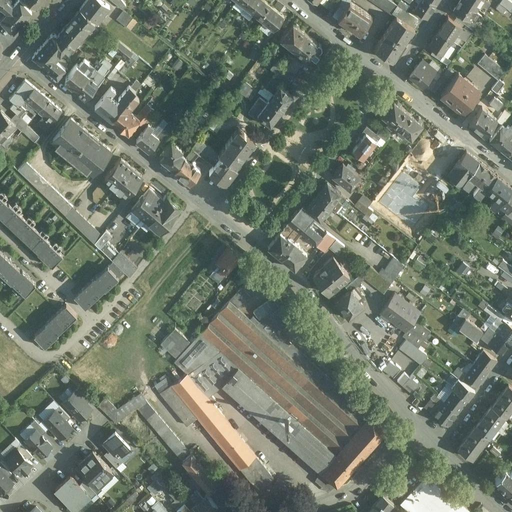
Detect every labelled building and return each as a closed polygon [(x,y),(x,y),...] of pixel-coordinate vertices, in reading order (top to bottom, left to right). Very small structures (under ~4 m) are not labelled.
[(0,0),(0,10),(1,11),(2,9),(7,12),(0,19),(13,33),(22,22),(15,16),(16,15),(10,9),(3,4),(6,0),(0,0)] [(13,6),(10,3),(12,1),(10,0),(6,0),(3,4),(10,9),(13,6)] [(31,12),(20,0),(17,0),(13,6),(10,9),(16,15),(15,16),(22,22),(31,12)] [(109,6),(102,0),(86,0),(80,8),(80,9),(98,23),(107,11),(105,10),(109,6)] [(264,1),(263,0),(250,0),(246,6),(254,13),(264,1)] [(340,2),(336,0),(332,0),(328,8),(334,12),(340,2)] [(397,5),(389,0),(354,0),(359,4),(361,0),(370,0),(392,14),(392,13),(398,5),(397,5)] [(409,6),(400,0),(397,5),(398,5),(406,11),(409,6)] [(436,4),(430,0),(414,0),(419,3),(414,10),(427,18),(436,4)] [(477,7),(466,0),(458,0),(453,8),(459,12),(470,19),(471,16),(477,20),(481,14),(475,11),(477,7)] [(511,1),(510,0),(500,0),(499,2),(506,7),(510,10),(511,7),(511,1)] [(273,8),(264,1),(254,13),(263,20),(273,8)] [(334,12),(332,16),(338,19),(346,6),(340,2),(334,12)] [(371,17),(349,2),(346,6),(338,19),(360,34),(371,17)] [(506,7),(499,2),(495,7),(502,12),(506,7)] [(406,11),(398,5),(392,13),(396,16),(413,27),(418,19),(406,11)] [(283,16),(273,8),(263,20),(273,28),(283,16)] [(98,23),(80,9),(79,10),(78,9),(74,14),(75,14),(65,25),(79,38),(89,27),(92,30),(98,23)] [(124,10),(117,19),(126,26),(133,17),(124,10)] [(477,20),(471,16),(470,19),(459,12),(456,16),(467,25),(472,29),(477,20)] [(396,16),(375,48),(392,60),(414,28),(413,27),(396,16)] [(462,25),(448,16),(438,31),(452,40),(456,34),(462,25)] [(293,23),(289,28),(286,26),(283,31),(285,33),(280,40),(295,51),(307,35),(299,28),(299,25),(296,23),(293,23)] [(79,38),(65,25),(65,26),(64,25),(60,30),(61,30),(60,32),(74,44),(79,38)] [(465,27),(462,25),(456,34),(466,41),(472,32),(465,27)] [(452,40),(438,31),(429,45),(434,48),(442,54),(443,55),(447,57),(447,56),(453,48),(453,47),(449,44),(452,40)] [(57,35),(55,33),(52,33),(46,40),(60,53),(65,47),(68,50),(74,44),(60,32),(57,35)] [(317,42),(307,35),(295,51),(305,59),(303,61),(307,64),(314,56),(315,57),(319,52),(317,51),(318,49),(319,50),(322,47),(321,43),(319,41),(317,42)] [(60,53),(46,40),(34,54),(34,58),(57,76),(65,66),(55,58),(60,53)] [(132,52),(118,40),(113,46),(127,58),(130,55),(132,52)] [(442,54),(434,48),(430,53),(440,60),(442,61),(444,58),(441,57),(443,55),(442,54)] [(506,70),(484,53),(477,62),(498,79),(499,79),(506,70)] [(135,59),(130,55),(127,58),(124,62),(129,66),(135,59)] [(302,63),(292,55),(288,60),(299,68),(302,63)] [(102,57),(94,67),(95,67),(98,69),(102,63),(101,62),(104,58),(102,57)] [(84,58),(78,65),(76,63),(65,76),(68,78),(65,82),(75,91),(95,67),(94,67),(91,64),(88,68),(86,66),(89,62),(84,58)] [(111,65),(104,58),(101,62),(102,63),(108,68),(111,65)] [(422,59),(410,75),(422,85),(423,86),(431,76),(436,70),(435,69),(434,71),(428,66),(429,64),(422,59)] [(299,68),(288,60),(284,66),(291,71),(294,74),(299,68)] [(124,62),(118,70),(123,74),(129,66),(124,62)] [(108,68),(102,63),(98,69),(103,74),(104,74),(105,75),(107,73),(105,72),(108,68)] [(284,66),(282,64),(274,75),(283,82),(291,71),(284,66)] [(95,67),(75,91),(84,98),(104,74),(103,74),(98,69),(95,67)] [(458,73),(441,95),(462,112),(480,90),(458,73)] [(431,76),(424,85),(429,89),(436,80),(431,76)] [(34,87),(25,79),(9,98),(14,103),(19,107),(21,105),(22,103),(25,99),(24,99),(34,87)] [(437,79),(429,89),(434,92),(441,83),(437,79)] [(504,83),(499,79),(498,79),(491,88),(497,93),(504,83)] [(111,86),(94,106),(111,120),(133,93),(136,90),(129,85),(118,98),(120,100),(117,102),(110,97),(116,90),(111,86)] [(293,95),(280,86),(269,100),(282,110),(293,95)] [(48,98),(34,87),(24,99),(25,99),(22,103),(29,109),(32,105),(38,110),(48,98)] [(133,93),(111,120),(120,127),(131,113),(128,111),(138,98),(133,93)] [(502,103),(492,95),(487,101),(497,109),(502,103)] [(259,97),(248,112),(255,117),(266,102),(259,97)] [(62,110),(48,98),(38,110),(44,115),(38,122),(46,129),(62,110)] [(269,100),(268,100),(266,102),(255,117),(261,122),(263,120),(270,125),(282,110),(269,100)] [(401,103),(398,100),(394,101),(393,100),(382,115),(388,120),(386,123),(391,127),(393,124),(396,127),(408,112),(400,106),(401,103)] [(21,105),(19,107),(14,103),(10,107),(16,113),(20,116),(23,112),(25,109),(21,105)] [(131,113),(120,127),(129,134),(140,121),(143,123),(154,110),(147,104),(136,117),(131,113)] [(232,112),(223,105),(215,116),(224,122),(232,112)] [(497,119),(482,107),(469,123),(484,135),(497,119)] [(1,110),(0,111),(0,141),(6,147),(12,140),(6,134),(15,124),(11,119),(1,110)] [(31,118),(23,112),(20,116),(27,123),(31,118)] [(415,118),(408,112),(396,127),(399,129),(397,132),(402,136),(404,133),(411,138),(423,124),(421,122),(422,120),(418,116),(415,118)] [(20,116),(16,113),(11,119),(15,124),(22,130),(27,123),(20,116)] [(111,150),(70,117),(53,139),(93,172),(111,150)] [(175,127),(169,123),(160,135),(165,139),(175,127)] [(39,136),(27,124),(22,130),(34,142),(39,136)] [(148,124),(136,140),(149,150),(159,139),(150,131),(152,128),(148,124)] [(505,127),(502,124),(489,139),(500,148),(511,133),(511,132),(508,129),(510,127),(507,124),(505,127)] [(375,133),(366,126),(363,131),(366,133),(377,142),(378,140),(373,136),(375,133)] [(255,141),(238,128),(218,153),(221,155),(236,167),(255,141)] [(389,136),(380,128),(376,133),(380,137),(385,141),(389,136)] [(366,133),(360,140),(359,139),(356,143),(357,144),(352,150),(363,159),(368,152),(370,153),(373,149),(371,148),(377,142),(366,133)] [(443,140),(434,133),(420,151),(435,163),(449,145),(448,144),(450,143),(444,138),(443,140)] [(511,133),(500,148),(511,157),(511,155),(511,133)] [(198,139),(194,136),(191,140),(193,142),(190,145),(189,145),(187,147),(190,149),(191,148),(198,139)] [(218,153),(198,138),(198,139),(191,148),(198,153),(214,165),(221,155),(218,153)] [(182,149),(171,140),(160,154),(163,156),(160,159),(174,170),(185,156),(188,152),(183,148),(182,149)] [(188,152),(185,156),(174,170),(174,171),(189,183),(200,168),(193,163),(195,161),(193,160),(198,153),(191,148),(190,149),(188,152)] [(479,161),(465,150),(448,174),(462,184),(479,161)] [(236,167),(221,155),(214,165),(209,171),(226,184),(238,168),(236,167)] [(404,160),(387,181),(393,186),(384,198),(395,207),(398,209),(425,174),(428,176),(432,170),(416,157),(410,165),(404,160)] [(131,167),(121,158),(105,178),(115,186),(131,167)] [(73,206),(25,161),(17,170),(65,216),(72,207),(73,206)] [(488,168),(479,161),(462,184),(468,189),(475,180),(477,182),(488,168)] [(360,177),(343,163),(333,175),(350,189),(360,177)] [(142,176),(131,167),(115,186),(127,195),(142,176)] [(488,168),(477,182),(480,185),(473,193),(479,198),(486,189),(497,175),(488,168)] [(511,187),(511,186),(497,175),(486,189),(495,196),(501,201),(511,187)] [(327,182),(317,195),(330,206),(341,193),(327,182)] [(149,187),(131,208),(145,220),(163,198),(149,187)] [(511,187),(501,201),(499,204),(507,210),(507,211),(509,209),(511,204),(511,187)] [(8,198),(1,191),(0,192),(0,215),(5,220),(18,206),(15,203),(13,206),(9,202),(8,203),(5,200),(8,198)] [(349,199),(341,193),(330,206),(333,209),(338,213),(349,199)] [(163,198),(145,220),(160,232),(181,207),(166,194),(166,195),(163,198)] [(372,201),(363,194),(358,199),(368,206),(372,201)] [(330,206),(317,195),(306,208),(302,204),(298,209),(312,220),(315,216),(316,217),(317,217),(320,219),(326,212),(329,214),(333,209),(330,206)] [(495,196),(489,204),(495,209),(499,204),(501,201),(495,196)] [(395,207),(384,198),(376,208),(387,216),(395,207)] [(368,206),(358,199),(354,204),(369,216),(373,211),(368,206)] [(22,209),(18,206),(5,220),(32,245),(45,231),(42,228),(40,231),(33,225),(36,222),(29,216),(26,218),(20,212),(22,209)] [(65,216),(68,218),(76,211),(72,207),(65,216)] [(312,220),(298,209),(287,222),(280,232),(287,237),(294,242),(301,233),(308,225),(312,220)] [(507,211),(507,210),(502,217),(507,221),(511,214),(511,211),(509,209),(507,211)] [(76,211),(68,218),(80,230),(87,221),(76,211)] [(327,232),(312,220),(308,225),(323,237),(327,232)] [(101,234),(87,221),(80,230),(95,243),(102,235),(101,234)] [(402,235),(385,222),(382,227),(398,240),(402,235)] [(323,237),(308,225),(301,233),(316,245),(323,237)] [(105,230),(101,234),(102,235),(95,243),(100,249),(107,240),(112,235),(105,230)] [(52,244),(49,241),(50,240),(47,238),(49,235),(45,231),(32,245),(38,251),(38,252),(52,265),(63,254),(59,251),(62,248),(55,241),(52,244)] [(287,237),(280,232),(268,247),(281,258),(294,242),(287,237)] [(323,237),(316,245),(325,252),(328,247),(335,239),(327,232),(323,237)] [(344,246),(335,239),(328,247),(337,254),(344,246)] [(119,251),(107,240),(100,249),(112,260),(119,251)] [(301,248),(294,242),(281,258),(295,269),(307,254),(300,248),(301,248)] [(241,256),(228,246),(217,260),(222,264),(218,269),(225,274),(241,256)] [(138,266),(120,250),(119,251),(112,260),(130,276),(138,266)] [(0,273),(1,274),(0,274),(0,278),(4,282),(7,280),(11,283),(11,282),(14,285),(12,288),(19,294),(21,292),(25,295),(36,283),(22,270),(21,271),(0,251),(0,273)] [(349,275),(333,255),(323,264),(325,266),(313,276),(327,293),(349,275)] [(404,265),(393,256),(384,269),(382,268),(378,273),(391,283),(404,265)] [(511,266),(503,259),(498,266),(504,270),(511,276),(511,266)] [(462,275),(470,267),(464,262),(456,270),(462,275)] [(94,277),(74,296),(75,296),(84,307),(85,307),(104,289),(105,290),(118,277),(107,266),(94,278),(94,277)] [(391,283),(378,273),(370,266),(360,274),(365,279),(383,293),(391,283)] [(225,274),(218,269),(215,273),(222,279),(225,274)] [(511,276),(504,270),(496,281),(504,286),(511,276)] [(261,282),(252,274),(249,279),(257,286),(261,282)] [(360,274),(345,287),(349,292),(355,287),(365,279),(360,274)] [(257,286),(249,279),(245,283),(253,291),(257,286)] [(253,291),(245,283),(241,287),(249,295),(253,291)] [(249,295),(241,287),(237,292),(245,299),(249,295)] [(349,292),(335,303),(348,319),(363,306),(356,297),(361,294),(355,287),(349,292)] [(245,299),(237,292),(233,296),(241,304),(245,299)] [(420,311),(394,292),(380,312),(406,331),(414,319),(420,311)] [(283,304),(277,294),(272,298),(279,307),(283,304)] [(241,304),(233,296),(229,300),(237,308),(241,304)] [(279,307),(272,298),(267,301),(274,311),(279,307)] [(365,422),(250,320),(249,319),(237,308),(229,300),(205,327),(201,324),(196,329),(200,332),(191,342),(176,358),(173,361),(186,373),(172,384),(159,392),(165,399),(186,425),(197,416),(240,468),(256,455),(212,403),(216,401),(211,395),(223,385),(222,384),(237,367),(336,453),(365,422)] [(274,311),(267,301),(262,305),(269,314),(274,311)] [(511,305),(507,301),(502,307),(508,312),(508,313),(511,315),(511,305)] [(370,415),(310,361),(277,332),(295,311),(286,302),(283,304),(279,307),(274,311),(269,314),(264,318),(259,321),(259,322),(253,316),(249,319),(250,320),(365,422),(370,415)] [(504,315),(488,303),(484,309),(496,318),(499,321),(500,321),(504,315)] [(75,316),(64,305),(53,316),(64,327),(75,316)] [(269,314),(262,305),(258,308),(264,318),(269,314)] [(258,308),(253,312),(259,321),(264,318),(258,308)] [(463,320),(457,315),(453,321),(459,326),(463,320)] [(53,316),(46,322),(47,322),(33,335),(45,346),(58,333),(64,327),(53,316)] [(482,331),(465,318),(463,320),(459,326),(476,339),(482,331)] [(511,339),(511,327),(506,323),(505,325),(500,321),(499,321),(496,318),(492,324),(491,323),(490,324),(491,325),(490,327),(498,334),(510,342),(511,339)] [(378,326),(371,319),(367,324),(374,330),(378,326)] [(430,331),(414,319),(406,331),(402,336),(418,348),(430,331)] [(461,329),(454,323),(448,330),(456,336),(461,329)] [(367,324),(352,341),(365,352),(375,340),(369,336),(374,330),(367,324)] [(191,342),(175,328),(161,344),(176,358),(191,342)] [(498,334),(495,338),(486,331),(481,338),(502,353),(510,342),(498,334)] [(427,355),(406,339),(399,348),(421,364),(427,355)] [(484,346),(477,341),(473,346),(481,351),(484,346)] [(497,360),(483,350),(473,363),(487,373),(497,360)] [(395,365),(389,361),(383,370),(389,374),(389,373),(395,365)] [(465,374),(464,376),(477,386),(477,387),(487,373),(473,363),(465,374)] [(395,365),(389,373),(389,374),(393,377),(401,369),(396,364),(395,365)] [(336,453),(237,367),(222,384),(223,385),(321,470),(336,453)] [(465,374),(458,368),(454,375),(458,378),(474,390),(477,386),(464,376),(465,374)] [(359,387),(343,373),(335,382),(351,396),(359,387)] [(404,373),(397,381),(403,386),(403,385),(409,377),(404,373)] [(422,382),(413,374),(409,377),(403,385),(403,386),(411,394),(422,382)] [(167,377),(147,391),(152,397),(159,392),(172,384),(167,377)] [(474,390),(458,378),(451,386),(452,387),(468,399),(468,398),(474,391),(474,390)] [(422,382),(411,394),(416,398),(427,386),(422,381),(422,382)] [(141,382),(111,403),(118,409),(146,389),(141,382)] [(511,387),(508,384),(500,395),(511,404),(511,387)] [(91,399),(79,387),(74,391),(86,404),(91,399)] [(468,399),(452,387),(450,389),(452,391),(444,401),(458,412),(467,399),(468,399)] [(146,389),(118,409),(111,403),(105,398),(98,406),(116,423),(137,408),(138,408),(142,405),(153,398),(152,397),(147,391),(146,389)] [(444,401),(431,390),(427,395),(437,403),(435,406),(438,409),(444,401)] [(86,404),(74,391),(63,401),(80,419),(88,411),(85,407),(85,405),(86,404)] [(159,392),(152,397),(153,398),(142,405),(148,412),(165,399),(159,392)] [(511,407),(511,404),(500,395),(492,406),(505,416),(506,416),(511,407)] [(458,412),(444,401),(438,409),(435,406),(430,412),(448,426),(448,425),(457,412),(458,412)] [(148,412),(142,405),(138,408),(146,418),(150,415),(148,412)] [(70,417),(59,406),(55,410),(66,421),(70,417)] [(492,406),(491,406),(483,416),(497,427),(505,416),(492,406)] [(66,421),(55,410),(44,420),(60,437),(71,427),(66,421)] [(179,442),(153,412),(150,415),(146,418),(172,449),(179,442)] [(336,453),(321,470),(321,471),(336,484),(337,485),(387,429),(383,425),(383,426),(372,416),(373,416),(371,414),(370,415),(365,422),(336,453)] [(497,427),(483,416),(475,427),(488,437),(489,437),(497,427)] [(46,431),(35,419),(30,423),(36,429),(42,435),(46,431)] [(475,427),(474,427),(466,437),(480,448),(488,437),(475,427)] [(42,435),(36,429),(25,439),(41,456),(52,446),(42,435)] [(130,445),(115,430),(103,441),(110,448),(118,457),(130,445)] [(480,448),(466,437),(458,448),(472,459),(480,448)] [(188,451),(180,441),(179,442),(172,449),(180,458),(188,451)] [(32,456),(20,443),(15,447),(28,460),(32,456)] [(15,447),(4,457),(21,475),(24,472),(25,472),(29,468),(29,467),(32,464),(28,460),(15,447)] [(501,453),(493,447),(490,450),(498,457),(501,453)] [(118,457),(110,448),(104,454),(116,467),(122,461),(118,457)] [(112,471),(97,455),(93,451),(78,465),(90,478),(97,485),(98,485),(112,471)] [(218,486),(191,454),(182,461),(189,469),(194,475),(202,485),(209,493),(218,486)] [(273,477),(256,455),(240,468),(258,490),(273,477)] [(11,473),(0,461),(0,469),(7,477),(11,473)] [(510,473),(505,468),(494,480),(499,485),(504,489),(509,493),(511,489),(511,471),(510,473)] [(7,477),(0,469),(0,491),(1,493),(12,483),(7,477)] [(191,478),(194,475),(189,469),(186,472),(191,478)] [(336,484),(321,471),(318,476),(321,479),(320,481),(329,489),(336,484)] [(79,484),(70,475),(55,489),(70,505),(85,491),(79,484)] [(202,485),(194,475),(191,478),(190,478),(198,488),(202,485)] [(471,511),(433,476),(427,483),(423,479),(400,503),(409,511),(471,511)] [(177,489),(166,477),(160,483),(175,500),(182,494),(177,489)] [(102,489),(98,485),(97,485),(90,478),(86,482),(97,493),(96,493),(97,494),(102,489)] [(86,482),(84,479),(79,484),(85,491),(89,495),(89,496),(91,498),(96,493),(97,493),(86,482)] [(85,491),(70,505),(74,509),(89,496),(89,495),(85,491)] [(210,511),(217,506),(206,494),(203,498),(196,491),(190,497),(196,504),(193,507),(197,511),(210,511)] [(367,511),(385,511),(393,503),(383,494),(367,511)] [(156,501),(151,496),(144,503),(147,507),(149,505),(151,506),(156,501)] [(197,511),(193,507),(187,501),(185,504),(184,503),(177,510),(178,511),(197,511)]
